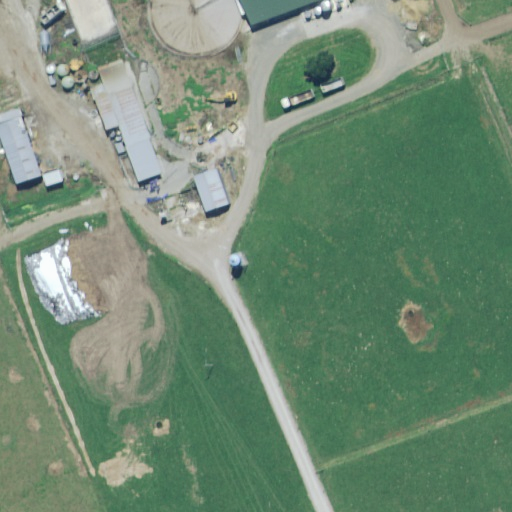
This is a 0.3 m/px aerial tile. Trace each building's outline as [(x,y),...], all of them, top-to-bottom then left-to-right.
[(249,15),(254,28),(321,3),(329,0),(237,0),(244,17),(249,15)] [(165,175),(125,63),(101,72),(105,83),(93,87),(109,132),(122,127),(142,183),(165,175)] [(62,80),(74,75),(71,64),(58,68),(62,80)] [(74,75),(62,80),(66,92),(79,88),(74,75)] [(44,177),(24,118),(0,126),(0,128),(20,186),(44,177)] [(231,206),(219,171),(197,179),(209,214),(231,206)]
